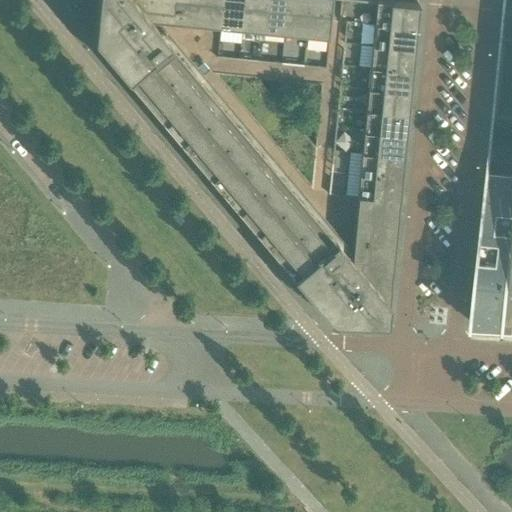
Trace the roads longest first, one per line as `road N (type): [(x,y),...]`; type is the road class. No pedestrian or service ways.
road 1 (residential): [(452,348),(487,0)]
road 2 (residential): [(435,0),(403,346)]
road 3 (residential): [(181,336),(0,110)]
road 4 (unclassified): [(0,380),(225,394)]
road 5 (unclassified): [(181,336),(0,322)]
road 6 (unclassified): [(225,394),(376,401)]
road 7 (unclassified): [(325,343),(181,336)]
